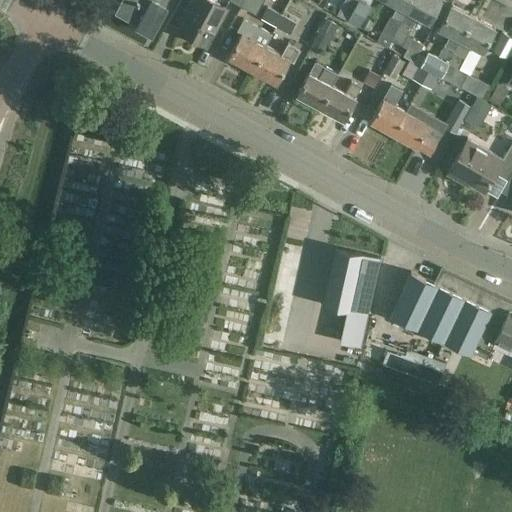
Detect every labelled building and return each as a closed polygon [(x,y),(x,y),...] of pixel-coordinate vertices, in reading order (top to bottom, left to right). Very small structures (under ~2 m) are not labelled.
[(164,6),(167,0),(123,0),(117,12),(139,24),(138,26),(152,34),(167,7),(164,6)] [(207,45),(228,8),(213,0),(194,0),(179,29),(207,45)] [(244,0),(242,5),(257,13),(263,0),(244,0)] [(345,0),(338,13),(349,19),(359,0),(345,0)] [(372,0),(359,0),(349,19),(359,25),(372,0)] [(388,47),(392,39),(412,0),(388,0),(399,6),(394,17),(392,16),(378,42),(388,47)] [(440,0),(412,0),(392,39),(402,44),(418,15),(429,21),(440,0)] [(422,65),(428,68),(437,74),(442,76),(474,16),(452,4),(440,28),(451,34),(439,56),(430,51),(422,65)] [(261,17),(275,25),(281,14),(267,6),(261,17)] [(281,14),(275,25),(290,33),(296,22),(281,14)] [(474,16),(442,76),(461,86),(468,74),(458,68),(471,45),(482,51),(495,27),(474,16)] [(326,17),(310,48),(320,54),(326,43),(328,44),(339,24),(326,17)] [(230,56),(254,69),(267,45),(273,34),(245,18),(238,30),(243,33),(230,56)] [(356,27),(345,38),(369,62),(380,51),(356,27)] [(511,42),(511,36),(502,31),(493,49),(505,56),(511,42)] [(415,61),(424,43),(414,37),(404,55),(415,61)] [(267,45),(254,69),(277,82),(290,59),(294,61),(300,49),(288,42),(282,53),(267,45)] [(393,54),(383,71),(395,78),(405,61),(393,54)] [(297,93),(320,106),(332,84),(319,77),(324,67),(316,62),(311,71),(309,71),(297,93)] [(412,77),(420,82),(428,68),(422,65),(419,63),(412,77)] [(428,68),(420,82),(430,87),(437,74),(428,68)] [(369,72),(363,82),(373,88),(379,77),(369,72)] [(345,91),(332,84),(320,106),(344,119),(356,96),(355,96),(360,86),(351,81),(345,91)] [(492,93),(488,100),(499,106),(502,99),(508,89),(497,83),(492,93)] [(371,121),(393,133),(405,110),(391,102),(397,92),(390,88),(384,98),(383,98),(371,121)] [(455,132),(469,104),(458,98),(443,126),(455,132)] [(443,131),(405,110),(393,133),(430,153),(443,131)] [(495,172),(507,179),(511,171),(511,141),(502,158),(467,138),(447,173),(458,179),(460,177),(484,191),(495,172)] [(511,171),(507,179),(503,187),(511,191),(511,171)] [(328,279),(322,304),(367,314),(380,256),(354,251),(353,252),(337,248),(334,260),(340,261),(338,271),(337,271),(335,280),(328,279)] [(487,358),(495,340),(494,340),(511,302),(443,269),(436,284),(411,272),(391,315),(470,353),(471,351),(487,358)] [(511,302),(494,340),(495,340),(511,348),(511,302)] [(362,330),(352,354),(422,383),(432,358),(362,330)] [(439,387),(435,400),(444,403),(449,391),(439,387)] [(267,408),(269,398),(246,394),(244,404),(267,408)] [(286,420),(327,422),(328,409),(286,407),(286,420)]
